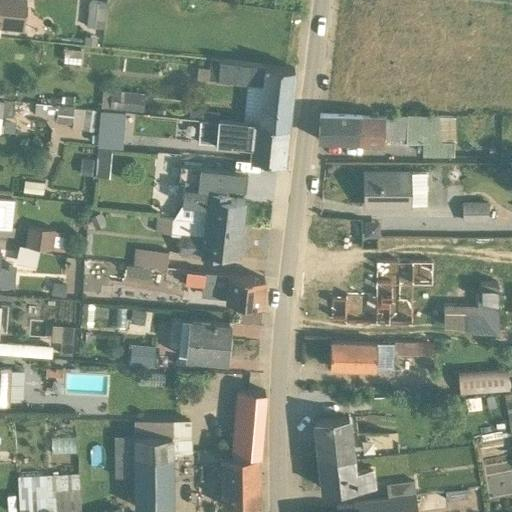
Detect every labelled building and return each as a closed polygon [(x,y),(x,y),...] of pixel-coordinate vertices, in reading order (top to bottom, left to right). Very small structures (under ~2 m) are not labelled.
[(0,0),(0,26),(22,29),(24,0),(0,0)] [(93,0),(88,0),(87,25),(106,26),(107,1),(93,0)] [(456,64),(462,9),(428,6),(427,22),(409,20),(402,82),(442,86),(445,63),(456,64)] [(463,16),(462,29),(486,30),(487,18),(463,16)] [(208,68),(197,68),(196,80),(246,85),(242,122),(287,127),(293,70),(209,60),(208,68)] [(101,91),(99,109),(142,113),(143,93),(111,90),(111,92),(101,91)] [(0,125),(1,115),(13,116),(14,101),(14,100),(0,98),(0,125)] [(82,108),(34,103),(33,115),(48,116),(55,122),(79,126),(82,108)] [(98,110),(85,109),(82,130),(96,132),(98,110)] [(191,110),(190,118),(217,120),(218,112),(191,110)] [(248,161),(283,164),(287,127),(218,119),(217,120),(149,114),(147,139),(178,143),(179,139),(215,142),(215,140),(232,142),(232,147),(249,148),(248,161)] [(318,142),(361,144),(361,116),(319,115),(318,142)] [(361,116),(361,144),(381,145),(381,138),(405,138),(405,117),(361,116)] [(455,117),(405,117),(405,138),(406,143),(422,144),(422,155),(452,156),(452,140),(455,139),(455,117)] [(99,148),(95,177),(108,178),(112,149),(99,148)] [(92,160),(81,158),(79,175),(90,177),(92,160)] [(246,172),(179,165),(178,180),(183,181),(180,207),(172,220),(242,227),(246,200),(229,198),(228,192),(216,190),(216,186),(244,189),(246,172)] [(412,169),(363,169),(363,207),(412,206),(412,204),(426,204),(426,172),(412,173),(412,169)] [(43,184),(23,182),(22,193),(42,195),(43,184)] [(488,201),(461,202),(461,222),(488,222),(488,201)] [(100,214),(89,218),(94,230),(105,225),(100,214)] [(155,219),(154,232),(180,235),(177,255),(200,257),(200,255),(221,257),(222,253),(239,255),(242,227),(172,220),(155,219)] [(364,237),(380,236),(379,220),(363,220),(364,237)] [(51,250),(54,230),(27,226),(24,246),(51,250)] [(54,232),(51,250),(63,251),(65,233),(54,232)] [(38,250),(19,246),(14,263),(35,268),(38,250)] [(135,248),(132,264),(166,268),(167,252),(135,248)] [(0,255),(0,249),(0,286),(13,288),(15,265),(0,264),(0,255)] [(148,269),(125,266),(123,276),(147,279),(148,269)] [(263,280),(186,271),(184,286),(201,288),(200,297),(223,299),(223,301),(260,306),(263,280)] [(346,303),(346,273),(301,272),(301,302),(346,303)] [(52,283),(50,295),(64,297),(66,285),(52,283)] [(93,303),(82,303),(81,326),(92,327),(93,303)] [(128,322),(142,325),(145,312),(131,309),(128,322)] [(181,320),(177,354),(184,356),(184,358),(226,362),(231,322),(230,322),(188,317),(187,321),(181,320)] [(59,354),(71,355),(73,327),(52,326),(50,341),(60,342),(59,354)] [(435,355),(436,342),(393,341),(393,343),(376,343),(375,341),(330,340),(328,369),(374,370),(375,368),(392,369),(394,355),(435,355)] [(52,345),(0,341),(0,352),(51,357),(52,345)] [(155,346),(129,344),(128,363),(153,365),(155,346)] [(509,363),(458,365),(459,386),(510,384),(509,363)] [(0,366),(0,402),(8,403),(8,397),(22,398),(23,371),(10,371),(10,368),(0,366)] [(163,373),(140,371),(139,384),(163,386),(163,373)] [(236,390),(230,455),(257,455),(263,392),(236,390)] [(349,417),(311,421),(316,456),(353,452),(349,417)] [(172,504),(171,418),(135,418),(132,419),(132,435),(132,476),(133,505),(172,504)] [(190,418),(171,418),(172,451),(172,452),(191,453),(190,418)] [(75,450),(74,435),(53,436),(54,451),(75,450)] [(114,476),(132,476),(132,435),(113,435),(113,475),(114,476)] [(353,452),(316,456),(320,488),(374,483),(372,464),(355,466),(353,452)] [(257,455),(222,455),(223,506),(258,506),(257,455)] [(80,511),(78,474),(17,475),(19,511),(80,511)] [(385,479),(386,493),(414,490),(412,476),(385,479)] [(402,511),(403,507),(416,506),(414,490),(335,500),(335,509),(320,511),(402,511)]
